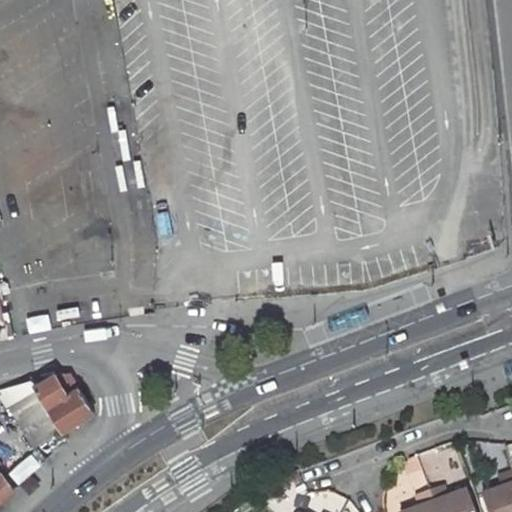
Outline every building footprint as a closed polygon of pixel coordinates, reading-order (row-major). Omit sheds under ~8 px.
[(52,375),(9,405),(36,448),(62,430),(63,431),(94,412),(71,373),(52,375)] [(35,450),(42,462),(48,456),(42,446),(35,450)] [(0,499),(15,486),(0,468),(0,499)] [(511,511),(511,472),(511,471),(497,475),(501,489),(481,495),(486,511),(511,511)] [(476,511),(470,490),(450,497),(445,484),(430,490),(438,511),(476,511)] [(438,511),(430,490),(416,494),(420,508),(408,511),(438,511)]
